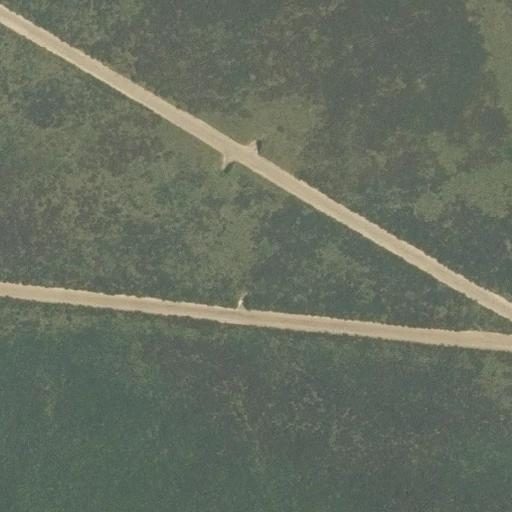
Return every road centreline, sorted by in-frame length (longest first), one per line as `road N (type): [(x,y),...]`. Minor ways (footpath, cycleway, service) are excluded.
road 1 (track): [(0,13),(511,312)]
road 2 (track): [(0,289),(511,343)]
